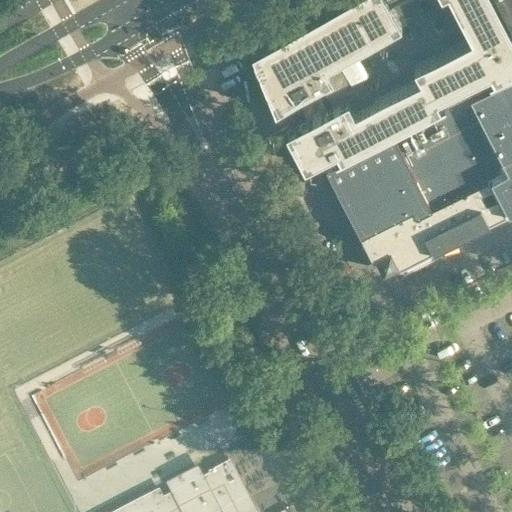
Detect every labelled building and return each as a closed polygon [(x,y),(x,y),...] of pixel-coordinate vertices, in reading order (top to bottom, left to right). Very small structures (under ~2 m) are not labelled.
[(456,0),(472,30),(415,60),(421,72),(374,97),(362,72),(368,69),(355,45),(349,49),(348,46),(402,16),(392,0),(332,0),(261,41),(253,46),(276,105),(297,93),(299,97),(298,98),(297,99),(296,100),(295,101),(295,103),(295,104),(295,106),(296,107),(296,108),(297,109),(299,110),(300,111),(301,111),(303,111),(304,111),(306,110),(308,115),(286,126),(305,162),(337,146),(340,152),(336,154),(337,155),(446,99),(445,98),(441,100),(438,94),(491,67),(494,73),(490,75),(491,76),(511,65),(511,26),(498,0),(456,0)] [(511,0),(503,0),(511,17),(511,0)] [(379,259),(393,264),(398,261),(399,264),(402,263),(405,269),(437,252),(434,246),(507,208),(507,207),(511,204),(511,68),(326,164),(374,255),(377,254),(379,259)] [(67,118),(68,120),(72,129),(83,124),(78,113),(67,118)] [(203,482),(170,499),(163,503),(159,494),(124,511),(253,511),(229,466),(208,477),(209,479),(203,482)]
